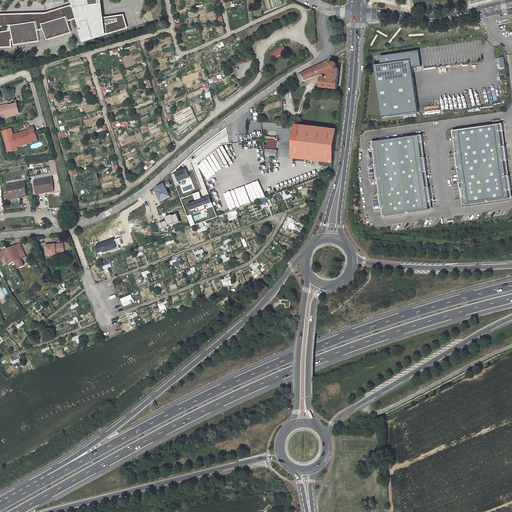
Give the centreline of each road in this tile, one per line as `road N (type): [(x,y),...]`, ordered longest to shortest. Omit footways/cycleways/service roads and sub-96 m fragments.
road 1 (trunk): [(16,511),(280,375),(511,298)]
road 2 (trunk): [(511,285),(280,361),(48,479)]
road 3 (unclassified): [(325,9),(323,56),(225,121),(132,199),(59,228)]
road 4 (trunk): [(306,251),(224,337),(48,479)]
road 5 (trunk): [(47,511),(281,458)]
road 6 (trunk): [(326,439),(340,415),(511,316)]
road 7 (unknown): [(234,125),(246,172),(280,174),(291,166),(287,132),(240,123)]
road 8 (trunk): [(511,265),(405,267),(352,259)]
road 9 (primary): [(313,424),(306,397),(311,316),(317,295),(332,284)]
road 10 (primary): [(309,275),(294,423)]
road 11 (primary): [(355,12),(343,159)]
